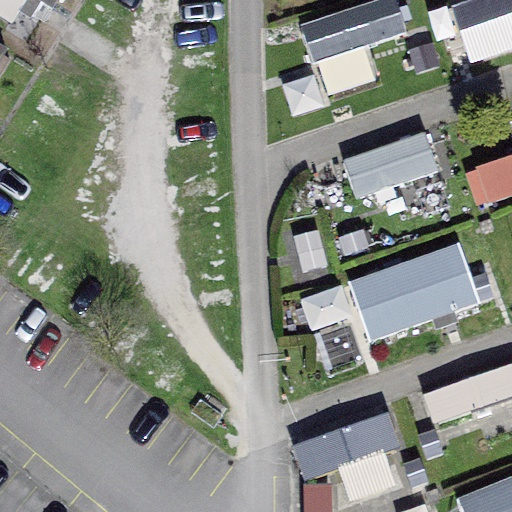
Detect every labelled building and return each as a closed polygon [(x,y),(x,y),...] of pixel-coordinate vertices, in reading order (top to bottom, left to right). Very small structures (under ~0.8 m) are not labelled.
[(0,0),(0,2),(15,10),(19,0),(0,0)] [(313,54),(412,24),(404,0),(350,0),(301,15),(313,54)] [(448,0),(459,21),(503,0),(448,0)] [(511,3),(463,14),(471,50),(511,41),(511,3)] [(0,29),(0,54),(11,37),(0,29)] [(356,188),(441,167),(431,127),(346,147),(356,188)] [(511,143),(464,163),(480,203),(511,190),(511,143)] [(460,228),(352,272),(376,331),(484,287),(460,228)] [(434,411),(511,388),(511,354),(425,379),(434,411)] [(511,511),(511,462),(457,485),(468,511),(511,511)]
